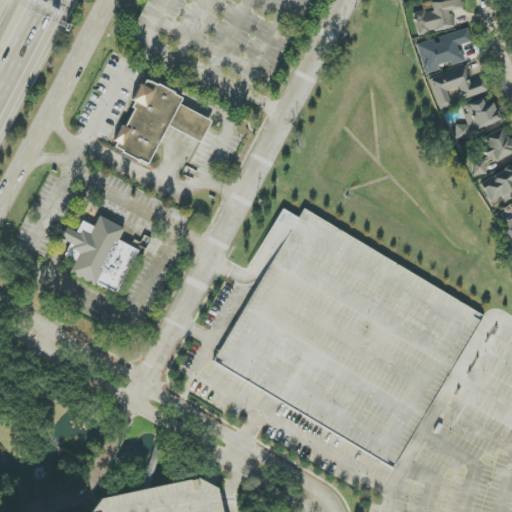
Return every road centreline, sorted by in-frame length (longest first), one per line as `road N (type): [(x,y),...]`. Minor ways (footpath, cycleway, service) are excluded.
road 1 (residential): [(145,386),(347,0)]
road 2 (residential): [(337,511),(313,488),(0,298)]
road 3 (primary): [(0,213),(114,0)]
